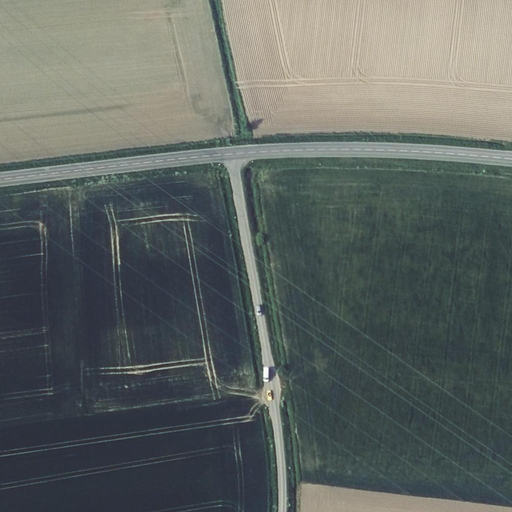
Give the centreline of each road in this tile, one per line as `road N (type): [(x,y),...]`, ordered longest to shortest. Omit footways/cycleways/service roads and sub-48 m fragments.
road 1 (unclassified): [(232,153),(279,429),(283,511)]
road 2 (secondary): [(511,159),(380,149),(232,153)]
road 3 (secondary): [(232,153),(0,179)]
